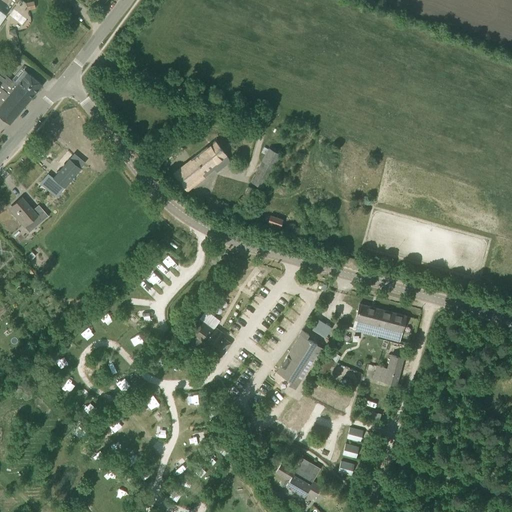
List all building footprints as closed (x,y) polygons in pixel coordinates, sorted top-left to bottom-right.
[(33,1),(26,3),(28,10),(35,8),(33,1)] [(0,116),(9,124),(42,85),(27,73),(17,85),(12,81),(4,90),(0,87),(0,84),(4,79),(0,75),(0,22),(5,15),(0,10),(0,116)] [(173,174),(186,191),(214,169),(216,172),(230,162),(215,141),(173,174)] [(268,147),(250,181),(263,188),(280,153),(268,147)] [(40,183),(48,189),(56,197),(83,165),(72,155),(53,178),(48,174),(40,183)] [(237,205),(247,211),(258,192),(248,187),(237,205)] [(24,226),(30,232),(48,216),(41,208),(36,212),(27,202),(26,202),(22,198),(12,206),(27,223),(24,226)] [(267,223),(280,227),(283,220),(270,215),(267,223)] [(355,320),(353,329),(362,331),(364,326),(366,326),(365,332),(398,340),(405,316),(359,304),(355,320)] [(199,318),(213,329),(220,320),(206,309),(199,318)] [(198,320),(182,342),(196,353),(201,346),(209,352),(212,349),(221,356),(230,344),(221,337),(223,334),(219,331),(215,328),(213,331),(198,320)] [(287,384),(295,389),(302,378),(300,377),(315,352),(319,354),(322,348),(306,338),(308,334),(301,330),(275,371),(290,380),(287,384)] [(322,368),(327,370),(332,360),(335,362),(339,355),(330,351),(322,368)] [(372,378),(395,385),(396,385),(403,357),(390,354),(386,367),(376,364),(372,378)] [(346,438),(358,441),(361,430),(349,427),(346,438)] [(223,436),(206,455),(220,468),(237,449),(223,436)] [(342,454),(354,457),(356,447),(345,444),(342,454)] [(281,462),(275,473),(288,480),(285,486),(304,496),(306,493),(314,498),(321,485),(313,480),(320,468),(302,458),(295,470),(281,462)] [(196,467),(205,475),(212,467),(203,459),(196,467)] [(337,472),(349,475),(352,464),(340,461),(337,472)] [(184,479),(193,487),(201,479),(192,471),(184,479)] [(173,492),(182,500),(189,492),(180,484),(173,492)] [(161,509),(166,511),(173,511),(177,505),(166,499),(161,509)]
